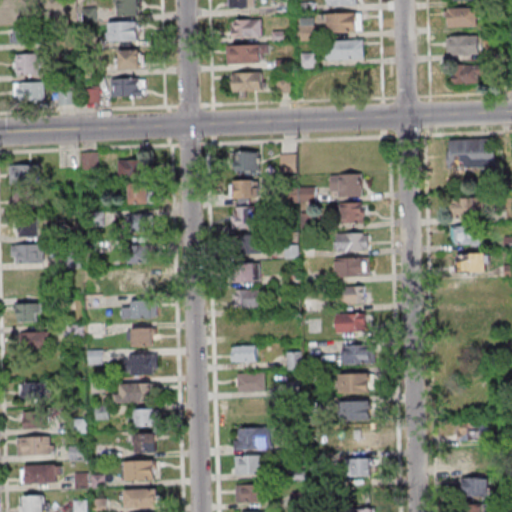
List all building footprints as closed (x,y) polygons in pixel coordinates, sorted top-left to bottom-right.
[(9,0),(10,15),(35,15),(34,0),(9,0)] [(140,15),(139,0),(119,0),(119,15),(140,15)] [(449,7),(449,26),(478,26),(478,7),(449,7)] [(362,31),(362,12),(320,12),(320,22),(329,22),(329,31),(362,31)] [(315,17),(302,17),(302,40),(315,40),(315,17)] [(233,19),(233,36),(262,36),(262,18),(233,19)] [(110,21),(110,40),(139,40),(139,21),(110,21)] [(38,42),(38,26),(10,26),(10,42),(38,42)] [(480,35),(447,35),(447,54),(480,54),(480,35)] [(365,39),(327,39),(327,58),(365,58),(365,39)] [(269,62),(269,44),(227,45),(227,62),(269,62)] [(142,50),(116,50),(116,67),(142,67),(142,50)] [(14,74),(39,74),(39,53),(14,53),(14,74)] [(452,82),(483,82),(483,64),(452,64),(452,82)] [(264,91),(264,72),(234,72),(234,91),(264,91)] [(112,95),(143,95),(143,78),(112,78),(112,95)] [(45,101),(45,82),(14,82),(14,101),(45,101)] [(58,90),(58,104),(72,104),(72,90),(58,90)] [(497,166),(497,139),(448,139),(448,166),(497,166)] [(259,171),(259,151),(235,151),(236,171),(259,171)] [(99,152),(82,152),(82,170),(99,170),(99,152)] [(118,177),(148,177),(148,159),(118,159),(118,177)] [(10,163),(10,182),(39,182),(39,163),(10,163)] [(331,173),(331,196),(363,196),(363,173),(331,173)] [(260,180),(234,180),(234,199),(260,199),(260,180)] [(130,203),(154,203),(154,182),(130,182),(130,203)] [(316,186),(299,186),(299,200),(316,200),(316,186)] [(40,189),(14,191),(15,208),(41,206),(40,189)] [(455,217),(484,217),(484,197),(455,197),(455,217)] [(341,223),(365,223),(365,202),(341,202),(341,223)] [(256,207),(233,207),(233,228),(256,228),(256,207)] [(130,233),(153,233),(153,212),(130,212),(130,233)] [(19,217),(19,235),(39,235),(39,217),(19,217)] [(452,226),(452,243),(483,243),(483,226),(452,226)] [(369,250),(369,232),(338,232),(338,250),(369,250)] [(264,235),(234,235),(234,254),(264,254),(264,235)] [(44,243),(12,243),(12,261),(44,261),(44,243)] [(155,262),(155,243),(126,243),(126,262),(155,262)] [(457,271),(488,271),(488,253),(457,253),(457,271)] [(336,257),(336,276),(370,276),(370,257),(336,257)] [(261,281),(261,262),(234,262),(234,281),(261,281)] [(154,290),(154,271),(122,271),(122,290),(154,290)] [(338,286),(338,303),(366,303),(366,286),(338,286)] [(234,308),(264,308),(264,289),(234,289),(234,308)] [(132,299),(132,308),(123,308),(123,317),(157,317),(157,299),(132,299)] [(19,303),(19,321),(41,321),(41,303),(19,303)] [(450,330),(485,330),(485,311),(450,311),(450,330)] [(369,313),(337,313),(337,332),(369,332),(369,313)] [(233,335),(263,335),(263,318),(233,318),(233,335)] [(301,324),(290,324),(290,339),(301,339),(301,324)] [(156,328),(129,328),(129,345),(156,345),(156,328)] [(50,331),(22,331),(22,348),(50,348),(50,331)] [(374,344),(343,344),(343,364),(374,364),(374,344)] [(233,361),(259,361),(259,345),(233,345),(233,361)] [(288,350),(288,368),(302,368),(302,350),(288,350)] [(130,353),(131,373),(157,373),(157,353),(130,353)] [(266,371),(239,371),(239,391),(266,391),(266,371)] [(340,392),(373,392),(373,372),(340,372),(340,392)] [(19,382),(19,398),(46,398),(46,382),(19,382)] [(154,383),(115,383),(115,402),(154,402),(154,383)] [(341,400),(341,420),(372,420),(372,400),(341,400)] [(130,425),(159,425),(159,408),(130,408),(130,425)] [(47,428),(47,411),(24,411),(24,428),(47,428)] [(491,421),(459,421),(459,440),(491,440),(491,421)] [(273,448),(273,427),(235,427),(235,448),(273,448)] [(378,428),(341,428),(341,446),(378,446),(378,428)] [(135,433),(135,451),(157,451),(157,433),(135,433)] [(17,454),(52,454),(52,436),(17,436),(17,454)] [(456,466),(488,466),(488,448),(456,448),(456,466)] [(263,454),(236,454),(236,473),(263,472),(263,454)] [(348,475),(371,475),(371,458),(348,458),(348,475)] [(124,460),(124,478),(156,478),(156,460),(124,460)] [(22,464),(22,482),(63,482),(63,464),(22,464)] [(462,477),(462,495),(489,495),(489,477),(462,477)] [(236,501),(264,501),(264,484),(236,484),(236,501)] [(125,489),(125,506),(160,506),(160,488),(125,489)] [(23,511),(45,511),(45,495),(23,495),(23,511)]
